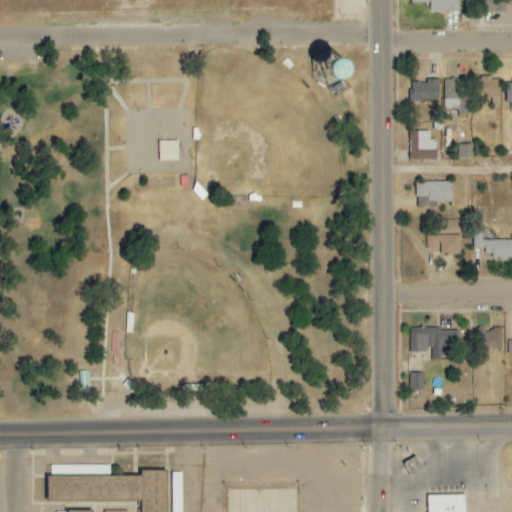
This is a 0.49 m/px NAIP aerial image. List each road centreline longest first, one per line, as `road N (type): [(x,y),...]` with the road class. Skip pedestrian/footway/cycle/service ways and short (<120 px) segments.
road 1 (tertiary): [(0,436),(511,426)]
road 2 (tertiary): [(379,511),(378,0)]
road 3 (residential): [(0,38),(379,33)]
road 4 (residential): [(379,43),(511,42)]
road 5 (residential): [(511,294),(380,294)]
